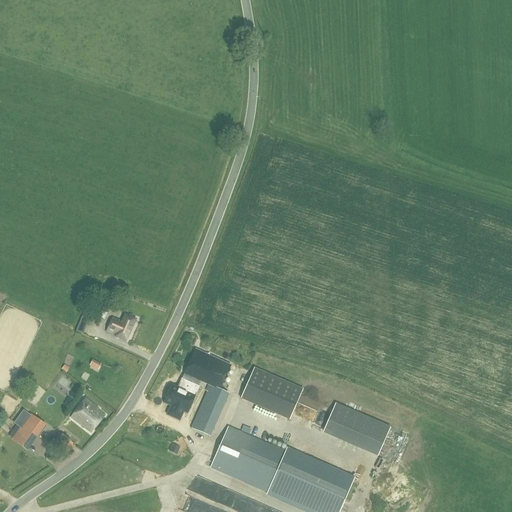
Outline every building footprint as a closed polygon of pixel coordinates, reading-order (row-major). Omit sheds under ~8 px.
[(105,294),(99,309),(108,312),(114,298),(105,294)] [(112,317),(106,332),(115,335),(115,336),(126,341),(135,320),(125,316),(122,321),(112,317)] [(219,391),(231,365),(195,349),(183,374),(198,381),(219,391)] [(89,366),(98,370),(101,364),(92,359),(89,366)] [(239,399),(288,420),(302,389),(253,367),(239,399)] [(170,386),(163,403),(170,407),(166,416),(179,421),(183,412),(186,414),(198,387),(196,386),(198,381),(183,374),(181,379),(177,388),(170,386)] [(191,429),(210,436),(228,395),(209,386),(191,429)] [(0,398),(0,412),(4,414),(8,401),(0,398)] [(86,399),(71,417),(91,432),(104,415),(97,410),(98,409),(86,399)] [(17,413),(26,417),(31,407),(22,403),(17,413)] [(322,433),(377,457),(390,427),(335,403),(322,433)] [(294,410),(293,414),(301,418),(300,420),(309,424),(312,418),(294,410)] [(29,415),(23,424),(33,430),(40,420),(31,413),(29,415)] [(286,451),(285,452),(227,427),(210,468),(267,493),(266,495),(305,511),(338,511),(353,480),(286,451)] [(73,442),(60,432),(51,443),(65,453),(73,442)]
